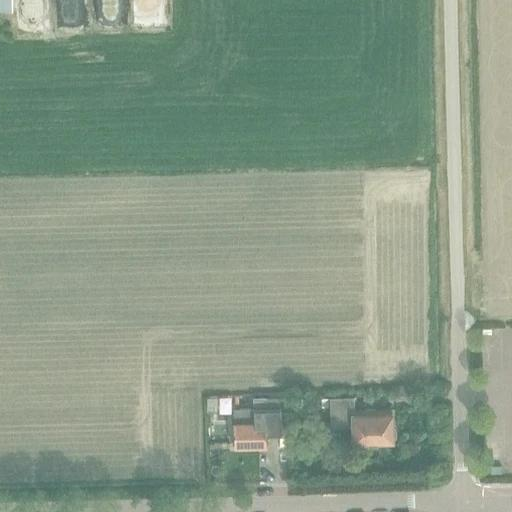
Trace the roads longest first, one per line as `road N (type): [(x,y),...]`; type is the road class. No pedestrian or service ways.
road 1 (unclassified): [(154,511),(464,503)]
road 2 (unclassified): [(459,281),(452,0)]
road 3 (residential): [(464,503),(459,281)]
